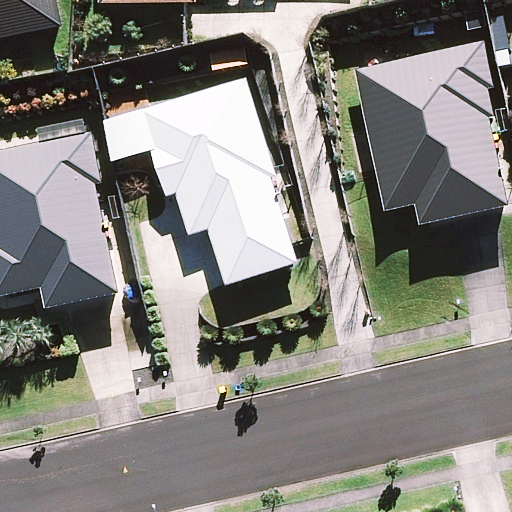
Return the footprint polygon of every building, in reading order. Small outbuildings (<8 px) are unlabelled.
[(0,0),(0,46),(66,33),(59,0),(0,0)] [(103,0),(104,10),(202,8),(202,0),(103,0)] [(486,46),(358,73),(389,217),(419,210),(423,231),(510,212),(491,122),(497,121),(491,93),(496,92),(486,46)] [(231,292),(303,268),(242,84),(144,116),(156,150),(153,151),(171,203),(180,200),(193,241),(212,235),(231,292)] [(50,313),(122,298),(88,137),(0,155),(0,300),(1,303),(46,293),(50,313)]
